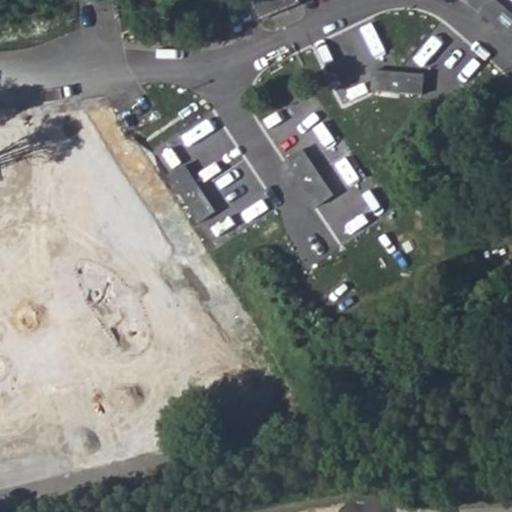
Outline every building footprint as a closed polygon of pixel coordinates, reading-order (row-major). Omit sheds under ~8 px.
[(245,0),(252,17),(294,0),(245,0)] [(511,14),(495,0),(490,0),(479,12),(511,41),(511,14)] [(372,72),(371,92),(422,95),(423,75),(372,72)] [(301,147),(285,158),(317,206),(333,195),(301,147)] [(184,164),(168,175),(201,223),(217,212),(184,164)] [(353,199),(335,213),(352,234),(370,220),(353,199)]
